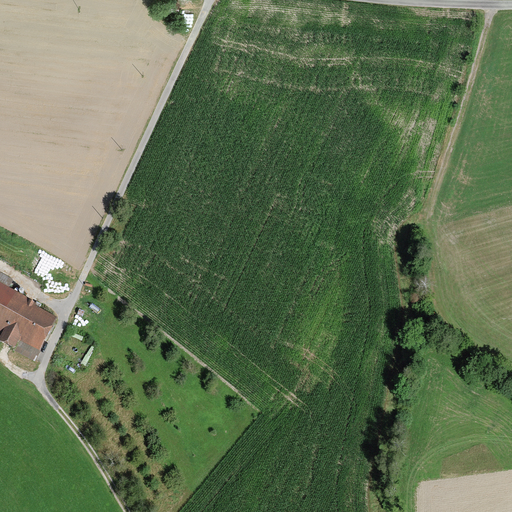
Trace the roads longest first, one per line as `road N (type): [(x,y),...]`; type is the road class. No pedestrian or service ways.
road 1 (unclassified): [(37,374),(210,0)]
road 2 (track): [(125,511),(37,374)]
